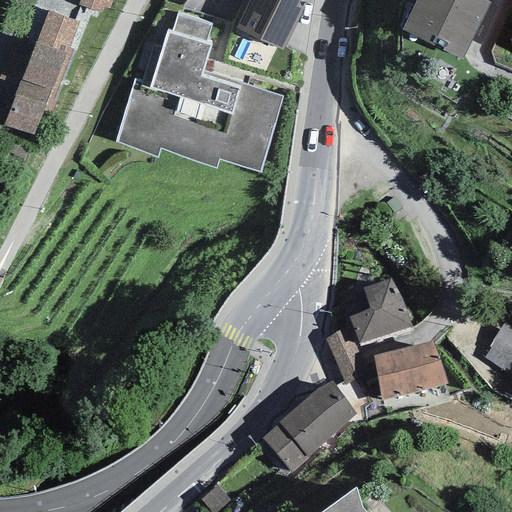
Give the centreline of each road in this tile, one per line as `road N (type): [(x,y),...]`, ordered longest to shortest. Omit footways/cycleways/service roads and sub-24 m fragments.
road 1 (tertiary): [(28,511),(96,495),(161,453),(202,404),(246,320),(286,271)]
road 2 (tertiary): [(286,271),(302,312),(296,352),(278,390),(250,429),(158,511)]
road 3 (tertiary): [(286,271),(309,228),(336,0)]
